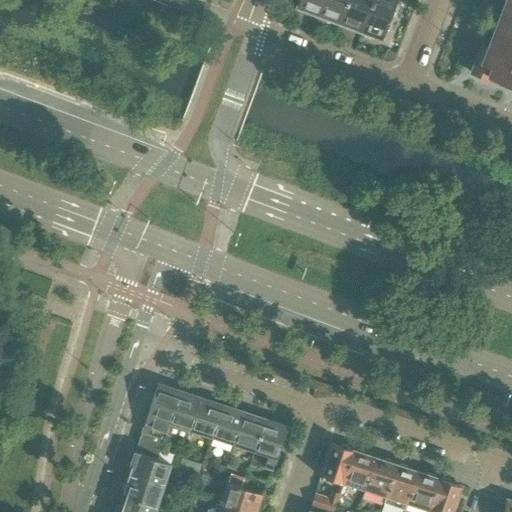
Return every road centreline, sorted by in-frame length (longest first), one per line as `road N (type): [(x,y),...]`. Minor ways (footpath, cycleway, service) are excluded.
road 1 (primary): [(393,254),(0,108)]
road 2 (primary): [(191,262),(511,377)]
road 3 (unclassified): [(393,254),(339,216),(254,181),(224,154),(219,136),(255,33)]
road 4 (residential): [(103,229),(126,256),(124,291),(73,462),(73,511)]
road 5 (residential): [(131,354),(186,359),(324,404)]
road 6 (residential): [(324,404),(499,457)]
road 7 (residential): [(77,511),(131,354)]
road 8 (residential): [(402,92),(255,33)]
road 9 (primary): [(511,299),(393,254)]
